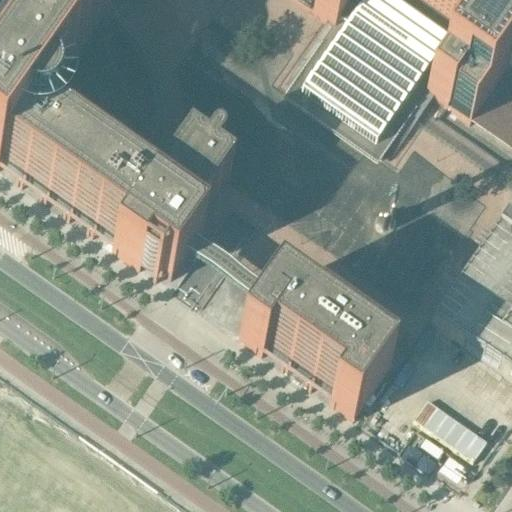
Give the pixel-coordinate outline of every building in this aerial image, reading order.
[(298,99),(158,0),(52,0),(0,74),(0,168),(2,167),(116,247),(110,256),(163,293),(191,312),(230,257),(327,118),(298,99)] [(0,0),(0,74),(52,0),(158,0),(298,99),(301,94),(346,30),(339,26),(339,27),(338,26),(333,33),(311,18),(289,2),(290,0),(0,0)] [(511,0),(290,0),(289,2),(311,18),(323,26),(326,28),(333,33),(337,28),(338,26),(339,27),(339,26),(346,30),(333,49),(310,81),(301,94),(339,121),(369,142),(378,129),(392,108),(396,103),(401,96),(414,78),(429,89),(429,90),(430,90),(425,97),(432,103),(445,112),(447,113),(469,128),(475,120),(511,146),(511,0)] [(511,146),(475,120),(469,128),(511,158),(511,210),(506,219),(503,223),(429,327),(435,332),(511,385),(511,146)] [(370,332),(367,331),(365,330),(362,325),(358,320),(354,315),(350,312),(345,308),(340,305),(334,303),(328,301),(322,301),(321,298),(319,296),(317,294),(315,292),(313,291),(311,290),(308,288),(306,288),(303,287),(296,307),(274,292),(237,345),(260,362),(266,353),(292,371),(291,372),(308,384),(309,383),(334,401),(328,409),(352,426),(389,373),(367,358),(384,344),(382,342),(381,339),(379,337),(377,336),(375,334),(372,333),(370,332)] [(395,451),(409,432),(379,408),(364,427),(395,451)] [(467,479),(446,465),(441,473),(462,487),(467,479)]
